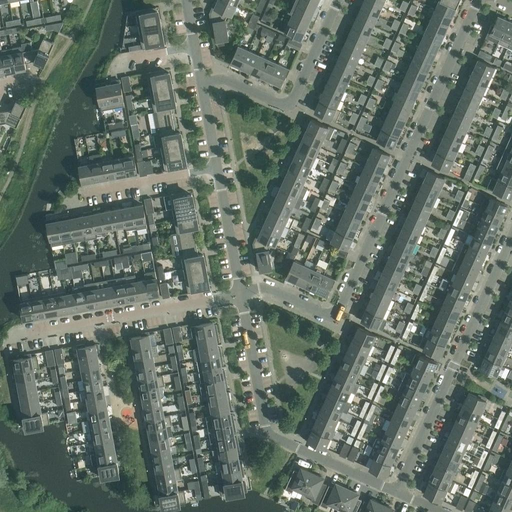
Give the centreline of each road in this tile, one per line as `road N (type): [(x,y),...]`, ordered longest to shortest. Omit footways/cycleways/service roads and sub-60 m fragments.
road 1 (residential): [(242,293),(270,289),(335,318),(476,0)]
road 2 (residential): [(398,495),(268,434),(242,293)]
road 3 (residential): [(398,495),(511,244)]
road 4 (residential): [(7,339),(242,293)]
road 5 (residential): [(201,82),(223,79),(291,108),(339,0)]
road 6 (residential): [(81,193),(216,168)]
road 7 (residential): [(242,293),(216,168)]
